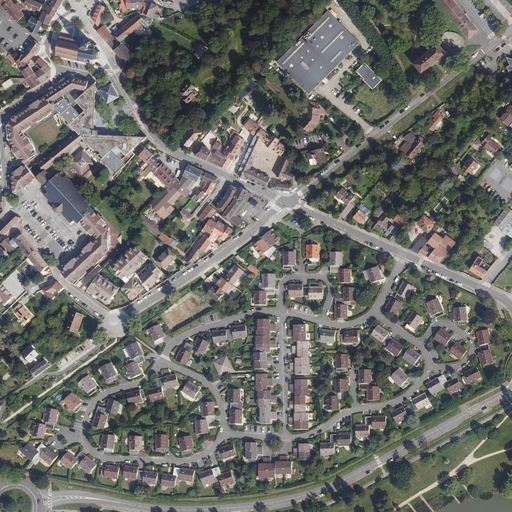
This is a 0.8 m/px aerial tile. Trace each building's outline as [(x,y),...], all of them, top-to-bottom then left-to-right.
[(17,3),(14,0),(9,0),(4,6),(3,6),(17,22),(27,13),(23,9),(25,6),(20,0),(17,3)] [(27,0),(26,4),(36,9),(40,1),(37,0),(27,0)] [(63,0),(46,0),(45,3),(51,6),(58,9),(63,0)] [(131,8),(130,0),(122,0),(123,4),(120,5),(121,8),(123,8),(124,12),(131,10),(131,8)] [(143,0),(130,0),(131,8),(138,7),(138,6),(142,5),(144,0),(143,0)] [(478,31),(452,0),(436,0),(468,39),(478,31)] [(506,20),(488,0),(479,0),(501,24),(506,20)] [(511,14),(511,6),(506,0),(498,0),(511,15),(511,14)] [(40,20),(43,22),(50,25),(54,17),(48,12),(51,6),(45,3),(40,1),(36,9),(41,11),(42,9),(45,10),(40,20)] [(106,8),(100,3),(96,10),(92,17),(98,27),(106,8)] [(147,16),(151,5),(146,3),(142,14),(147,16)] [(152,3),(151,5),(147,16),(153,18),(157,19),(159,15),(155,14),(158,6),(152,3)] [(58,9),(51,6),(48,12),(54,17),(58,9)] [(360,43),(328,10),(277,60),(308,93),(315,86),(319,82),(334,67),(337,65),(349,53),(351,51),(360,43)] [(122,27),(129,35),(131,33),(142,25),(146,21),(139,15),(122,27)] [(37,34),(43,22),(40,20),(32,17),(28,24),(33,26),(31,31),(37,34)] [(114,34),(104,24),(97,31),(107,41),(114,34)] [(122,41),(129,35),(122,27),(114,34),(122,41)] [(107,41),(114,50),(123,43),(122,41),(114,34),(107,41)] [(457,35),(451,34),(448,34),(443,37),(443,43),(444,45),(445,46),(447,47),(448,47),(452,47),(453,47),(453,48),(459,48),(460,48),(463,46),(464,44),(464,42),(463,39),(457,35)] [(61,35),(60,35),(60,36),(59,36),(60,37),(58,42),(57,42),(58,43),(57,48),(56,48),(56,49),(57,49),(56,54),(55,54),(55,55),(56,55),(55,56),(56,56),(56,55),(62,56),(61,57),(62,57),(62,56),(68,58),(67,58),(68,59),(68,58),(74,59),(74,60),(74,59),(79,60),(79,61),(79,60),(84,62),(84,63),(85,63),(85,62),(90,63),(91,64),(92,63),(91,62),(93,57),(97,58),(98,59),(99,58),(98,58),(99,52),(100,52),(100,51),(99,52),(94,51),(96,45),(97,45),(97,44),(95,44),(91,43),(91,41),(90,41),(89,43),(87,42),(86,39),(84,39),(83,40),(82,41),(78,40),(79,39),(78,39),(78,40),(73,39),(73,38),(72,39),(67,38),(67,37),(66,37),(60,36),(61,35)] [(291,41),(289,39),(272,55),(274,57),(291,41)] [(20,66),(28,79),(35,74),(27,62),(35,55),(34,54),(40,45),(35,40),(34,41),(31,44),(20,57),(21,58),(18,62),(20,66)] [(123,43),(114,50),(120,56),(125,62),(133,54),(123,43)] [(17,61),(0,44),(0,52),(3,55),(4,53),(14,64),(15,63),(17,61)] [(204,61),(209,48),(199,44),(194,57),(204,61)] [(446,54),(438,44),(413,64),(422,74),(446,54)] [(41,69),(35,74),(42,83),(51,77),(52,68),(39,58),(35,64),(41,69)] [(381,80),(364,62),(356,71),(362,76),(364,78),(363,79),(372,89),(381,80)] [(256,71),(250,78),(253,80),(261,71),(258,69),(256,71)] [(35,74),(28,79),(14,81),(14,84),(23,82),(26,85),(29,83),(33,88),(42,83),(35,74)] [(273,81),(266,76),(263,80),(269,85),(273,81)] [(13,119),(46,97),(58,89),(65,85),(72,80),(73,80),(88,83),(88,81),(72,78),(11,118),(13,119)] [(253,80),(250,78),(236,94),(242,99),(247,92),(246,92),(255,82),(253,80)] [(74,88),(73,80),(72,80),(65,85),(65,87),(66,89),(65,89),(67,92),(74,88)] [(73,80),(74,88),(85,90),(86,91),(93,85),(88,83),(73,80)] [(14,84),(14,81),(4,83),(5,90),(14,84)] [(281,87),(273,81),(269,85),(278,92),(281,87)] [(63,95),(50,103),(56,109),(69,123),(67,124),(71,128),(74,126),(81,120),(92,133),(94,131),(94,130),(96,82),(93,85),(86,91),(76,100),(85,110),(80,115),(65,98),(63,98),(61,97),(63,96),(63,95)] [(120,97),(112,83),(100,90),(108,103),(120,97)] [(65,87),(65,85),(58,89),(60,90),(61,92),(62,91),(64,94),(67,92),(65,89),(66,89),(65,87)] [(46,97),(50,103),(63,95),(64,94),(62,91),(61,92),(60,90),(58,89),(46,97)] [(187,91),(181,90),(180,93),(177,93),(175,102),(179,103),(185,104),(185,105),(191,106),(191,105),(196,106),(197,99),(192,99),(193,93),(187,93),(187,91)] [(46,97),(13,119),(10,121),(8,125),(7,125),(8,139),(14,147),(12,148),(14,150),(18,157),(20,156),(24,162),(37,154),(34,150),(35,149),(34,147),(35,147),(29,137),(28,138),(27,136),(26,136),(23,132),(31,127),(30,126),(37,121),(38,122),(51,113),(51,112),(56,109),(50,103),(46,97)] [(234,105),(232,104),(228,109),(235,114),(239,108),(234,105)] [(318,108),(307,106),(307,109),(307,113),(308,113),(307,119),(301,126),(309,133),(319,122),(320,119),(318,119),(320,108),(318,108)] [(511,106),(506,114),(504,113),(502,115),(503,116),(500,119),(508,125),(511,120),(511,106)] [(440,112),(438,110),(433,116),(435,118),(428,127),(432,130),(436,125),(439,122),(440,121),(444,116),(440,113),(440,112)] [(455,114),(455,113),(450,118),(456,123),(460,118),(455,114)] [(59,115),(57,114),(54,116),(58,123),(56,124),(58,127),(62,124),(59,115)] [(213,122),(216,126),(222,122),(218,117),(213,122)] [(255,136),(261,128),(257,125),(250,119),(244,127),(255,136)] [(81,120),(74,126),(71,128),(74,132),(76,130),(78,132),(39,163),(38,162),(30,169),(36,177),(37,178),(46,170),(92,133),(81,120)] [(218,128),(216,126),(213,122),(209,127),(214,132),(218,128)] [(202,132),(195,126),(182,141),(189,147),(198,136),(198,137),(202,132)] [(269,134),(261,128),(255,136),(263,142),(277,153),(281,156),(287,148),(278,141),(280,140),(274,135),(273,136),(270,133),(269,134)] [(126,165),(127,163),(135,154),(132,150),(147,136),(99,135),(96,134),(94,136),(92,134),(94,132),(94,131),(92,133),(79,143),(83,148),(63,167),(77,182),(102,159),(116,174),(126,165)] [(231,141),(241,147),(245,140),(239,136),(240,135),(234,131),(229,137),(231,141)] [(410,132),(403,137),(411,143),(416,137),(410,132)] [(492,137),(489,134),(482,143),(485,145),(484,147),(486,149),(487,149),(494,155),(500,147),(491,139),(492,137)] [(246,178),(250,169),(263,142),(255,136),(254,139),(238,174),(246,178)] [(409,145),(406,142),(401,148),(406,153),(412,158),(424,144),(418,139),(416,137),(411,143),(409,145)] [(241,147),(231,141),(225,149),(235,155),(241,147)] [(232,160),(235,155),(225,149),(223,147),(222,148),(215,143),(213,147),(217,150),(232,160)] [(206,160),(219,165),(224,157),(215,154),(212,152),(208,148),(203,146),(195,155),(206,160)] [(146,161),(148,162),(153,156),(154,155),(146,148),(139,155),(146,161)] [(324,152),(323,148),(312,151),(312,152),(307,153),(308,160),(316,158),(321,165),(324,162),(325,163),(329,160),(323,153),(324,152)] [(217,150),(215,154),(224,157),(219,165),(226,169),(232,160),(217,150)] [(153,156),(148,162),(147,163),(150,165),(155,159),(153,156)] [(290,161),(285,157),(276,176),(282,178),(281,180),(283,181),(285,177),(290,180),(290,183),(288,184),(286,184),(284,185),(282,184),(280,183),(276,183),(275,189),(290,192),(297,187),(297,175),(286,170),(290,161)] [(478,164),(470,157),(465,162),(466,163),(462,167),(469,174),(478,164)] [(155,159),(150,165),(150,166),(151,167),(152,168),(151,169),(156,174),(158,172),(172,187),(179,179),(163,163),(161,165),(155,159)] [(147,163),(148,162),(146,161),(142,166),(143,167),(142,168),(140,167),(137,171),(142,175),(147,169),(150,166),(150,165),(147,163)] [(34,180),(36,177),(30,169),(26,165),(23,167),(22,165),(14,172),(15,174),(12,176),(13,191),(17,193),(23,188),(24,189),(34,180)] [(184,185),(190,178),(193,180),(198,182),(203,171),(189,165),(184,176),(181,181),(184,185)] [(250,169),(246,178),(266,188),(268,188),(270,189),(271,184),(268,184),(270,178),(250,169)] [(54,177),(46,170),(37,178),(45,185),(54,177)] [(79,222),(81,221),(93,210),(96,207),(66,175),(63,178),(58,173),(54,177),(45,185),(53,195),(52,196),(57,201),(53,204),(53,209),(56,212),(61,213),(64,210),(69,215),(71,213),(79,222)] [(202,180),(205,181),(215,186),(216,184),(218,179),(206,173),(203,178),(202,180)] [(356,181),(350,173),(345,177),(351,185),(356,181)] [(157,177),(153,180),(162,189),(165,186),(157,177)] [(193,180),(190,178),(184,185),(189,189),(193,180)] [(164,209),(184,185),(181,181),(179,179),(172,187),(167,193),(170,195),(161,206),(164,209)] [(214,189),(215,186),(205,181),(203,186),(194,196),(198,201),(206,191),(210,194),(214,189)] [(184,185),(164,209),(173,216),(182,205),(178,201),(189,189),(184,185)] [(216,208),(224,213),(235,199),(236,195),(239,188),(232,185),(228,194),(226,195),(216,208)] [(235,199),(224,213),(222,215),(222,216),(237,228),(243,220),(237,216),(247,201),(251,193),(248,192),(248,191),(240,187),(239,188),(236,195),(235,199)] [(380,191),(375,187),(373,189),(381,196),(382,194),(379,191),(380,191)] [(350,195),(342,188),(336,196),(340,199),(341,198),(345,202),(344,202),(348,205),(350,202),(354,197),(351,194),(350,195)] [(396,197),(393,194),(387,201),(390,203),(396,197)] [(387,201),(387,200),(375,215),(379,218),(390,203),(387,201)] [(206,224),(210,219),(209,218),(215,210),(209,204),(203,212),(200,216),(198,218),(206,224)] [(511,210),(507,206),(493,223),(496,225),(511,237),(511,210)] [(351,210),(346,207),(340,215),(344,219),(351,210)] [(181,211),(184,214),(189,219),(192,215),(183,208),(181,211)] [(93,210),(81,221),(84,224),(83,225),(85,227),(90,222),(89,220),(94,215),(96,217),(97,215),(93,210)] [(362,212),(360,210),(358,212),(354,217),(361,223),(367,216),(362,212)] [(99,214),(97,215),(96,217),(94,215),(89,220),(90,222),(85,227),(84,227),(92,235),(93,234),(98,238),(93,243),(92,241),(84,249),(82,251),(83,252),(77,258),(76,257),(74,259),(73,258),(65,266),(66,266),(64,268),(65,269),(62,272),(72,283),(77,279),(79,280),(80,279),(87,273),(86,271),(96,262),(97,263),(105,256),(104,255),(106,253),(108,250),(109,242),(110,243),(110,235),(109,235),(109,228),(107,225),(107,224),(106,222),(99,214)] [(394,227),(389,222),(388,221),(389,220),(390,219),(385,214),(376,225),(388,235),(394,227)] [(406,220),(399,214),(394,219),(402,225),(406,220)] [(146,229),(152,222),(143,215),(137,223),(146,229)] [(435,223),(425,215),(418,223),(422,227),(424,228),(428,231),(435,223)] [(21,218),(11,216),(0,227),(0,230),(5,235),(21,218)] [(225,240),(229,234),(217,225),(217,223),(210,219),(206,224),(203,229),(211,233),(209,238),(212,241),(213,242),(217,234),(225,240)] [(219,220),(217,223),(217,225),(229,234),(233,229),(226,224),(225,225),(219,220)] [(164,230),(152,222),(146,229),(158,237),(164,230)] [(448,233),(449,231),(443,226),(440,230),(446,235),(448,233)] [(420,252),(427,243),(435,233),(433,231),(432,230),(428,235),(426,234),(424,237),(423,236),(411,250),(419,253),(420,252)] [(280,239),(272,232),(269,236),(276,244),(280,239)] [(170,239),(162,233),(158,237),(173,249),(175,246),(178,243),(171,237),(170,239)] [(457,240),(448,233),(446,235),(443,239),(440,242),(450,250),(457,240)] [(29,257),(37,251),(23,235),(22,235),(20,234),(14,239),(15,241),(13,242),(12,241),(8,237),(1,244),(11,253),(19,246),(29,257)] [(212,241),(209,238),(205,234),(203,237),(189,257),(187,259),(192,263),(195,261),(202,251),(204,252),(212,241)] [(429,243),(435,248),(440,242),(443,239),(436,234),(429,243)] [(273,253),(263,239),(253,246),(264,260),(273,253)] [(440,242),(435,248),(428,258),(439,263),(450,250),(440,242)] [(429,244),(427,243),(420,252),(426,256),(432,249),(432,248),(431,247),(430,248),(428,246),(429,244)] [(318,262),(318,245),(307,245),(307,259),(310,259),(310,262),(318,262)] [(133,249),(132,248),(115,263),(117,265),(113,268),(127,283),(123,287),(127,291),(126,292),(133,299),(144,289),(138,282),(138,281),(134,277),(136,275),(134,272),(145,262),(143,260),(147,256),(137,246),(133,249)] [(184,256),(185,254),(186,254),(175,246),(173,249),(184,256)] [(176,256),(168,248),(156,260),(164,268),(176,256)] [(479,253),(474,249),(460,266),(466,270),(479,253)] [(49,266),(37,251),(29,257),(42,272),(49,266)] [(295,266),(295,252),(283,252),(284,269),(292,269),(292,266),(295,266)] [(331,252),(331,269),(339,269),(339,266),(342,266),(341,252),(331,252)] [(483,278),(487,271),(489,269),(486,267),(483,270),(481,269),(484,266),(479,262),(472,270),(483,278)] [(149,267),(139,277),(150,288),(160,278),(158,275),(162,271),(154,263),(150,267),(149,267)] [(251,263),(247,268),(256,275),(259,270),(251,263)] [(228,277),(226,280),(233,285),(235,282),(236,283),(244,272),(236,265),(233,269),(230,273),(228,276),(228,277)] [(382,280),(377,267),(367,270),(373,287),(381,284),(380,281),(382,280)] [(339,269),(331,269),(330,272),(339,272),(339,283),(350,283),(350,269),(339,269)] [(88,289),(108,303),(119,287),(98,273),(86,284),(90,287),(88,289)] [(265,291),(274,291),(274,274),(263,274),(263,288),(265,288),(265,291)] [(57,291),(59,293),(64,288),(58,282),(52,285),(41,290),(52,301),(56,297),(53,293),(57,291)] [(403,301),(405,302),(414,287),(404,282),(396,297),(403,301)] [(14,297),(1,284),(0,284),(0,300),(5,306),(14,297)] [(225,291),(217,285),(214,289),(213,288),(208,294),(218,301),(225,291)] [(306,296),(306,288),(303,288),(303,285),(289,285),(289,296),(306,296)] [(323,288),(306,288),(306,296),(306,299),(323,298),(323,288)] [(336,302),(351,302),(355,302),(355,288),(344,288),(344,299),(336,299),(336,302)] [(274,294),(274,291),(265,291),(254,292),(255,305),(266,305),(265,294),(274,294)] [(395,315),(403,301),(396,297),(394,300),(392,299),(385,310),(395,315)] [(445,315),(438,299),(428,303),(433,316),(436,315),(437,318),(445,315)] [(351,305),(351,302),(336,302),(336,319),(346,319),(347,305),(351,305)] [(23,307),(20,304),(15,309),(18,312),(16,314),(25,323),(33,316),(23,307)] [(468,324),(466,307),(455,309),(456,322),(459,322),(459,325),(468,324)] [(84,316),(72,311),(65,329),(77,333),(84,316)] [(423,318),(414,312),(406,323),(408,325),(406,327),(413,332),(423,318)] [(257,320),(258,329),(275,328),(275,325),(269,325),(269,320),(257,320)] [(164,338),(158,325),(148,330),(155,345),(163,342),(161,339),(164,338)] [(229,330),(230,339),(233,338),(247,337),(245,326),(232,328),(232,330),(229,330)] [(288,331),(288,334),(306,334),(306,326),(294,326),(294,330),(288,331)] [(371,335),(385,345),(390,338),(388,336),(389,334),(378,326),(371,335)] [(258,329),(258,337),(270,337),(269,332),(275,332),(275,328),(258,329)] [(226,339),(230,339),(229,330),(212,332),(213,343),(227,342),(226,339)] [(449,348),(453,342),(451,340),(452,337),(441,330),(435,339),(449,348)] [(478,332),(481,349),(489,347),(489,344),(491,343),(488,330),(478,332)] [(335,332),(322,331),(322,333),(318,333),(317,341),(334,343),(335,332)] [(359,343),(358,332),(344,333),(345,335),(341,336),(342,344),(359,343)] [(294,343),(297,343),(306,343),(306,334),(288,334),(288,338),(294,338),(294,343)] [(256,337),(256,345),(276,345),(275,341),(270,341),(270,337),(258,337),(256,337)] [(183,346),(191,350),(201,355),(207,343),(197,338),(193,347),(185,343),(183,346)] [(390,338),(385,345),(388,347),(386,349),(398,357),(404,348),(390,338)] [(468,351),(453,342),(449,348),(452,350),(450,352),(461,360),(468,351)] [(135,362),(143,359),(136,343),(125,348),(131,360),(133,359),(135,362)] [(292,348),(292,351),(308,351),(307,343),(306,343),(297,343),(297,348),(292,348)] [(256,345),(256,353),(266,353),(270,353),(270,349),(276,348),(276,345),(256,345)] [(183,366),(191,350),(183,346),(182,349),(180,348),(174,360),(183,366)] [(39,355),(31,347),(23,354),(26,357),(26,359),(27,360),(29,360),(31,362),(35,358),(39,355)] [(489,347),(481,349),(481,352),(479,353),(482,366),(493,364),(489,347)] [(421,357),(410,349),(403,358),(417,368),(422,361),(419,359),(421,357)] [(254,362),(272,362),(272,358),(266,358),(266,353),(256,353),(254,353),(254,362)] [(348,369),(347,355),(336,355),(337,372),(345,372),(345,369),(348,369)] [(226,357),(214,362),(218,374),(230,369),(226,357)] [(144,362),(143,359),(135,362),(124,367),(130,379),(141,374),(136,365),(144,362)] [(308,359),(297,359),(295,359),(295,364),(289,364),(290,368),(309,368),(309,359),(308,359)] [(51,366),(45,361),(31,371),(36,377),(51,366)] [(254,370),(267,370),(267,365),(272,365),(272,362),(254,362),(254,370)] [(115,376),(110,364),(100,368),(106,384),(114,380),(113,377),(115,376)] [(309,368),(290,368),(290,371),(295,371),(295,376),(309,376),(309,368)] [(482,377),(477,368),(465,375),(466,376),(463,378),(467,385),(482,377)] [(409,379),(399,370),(391,377),(403,389),(410,383),(407,381),(409,379)] [(359,371),(360,388),(368,388),(368,384),(370,384),(370,371),(359,371)] [(175,375),(158,379),(160,388),(164,387),(164,390),(178,386),(175,375)] [(256,375),(256,383),(272,383),(272,380),(266,380),(266,375),(256,375)] [(95,387),(87,376),(78,383),(88,396),(95,391),(93,389),(95,387)] [(441,377),(445,385),(450,395),(463,388),(457,379),(448,384),(444,376),(441,377)] [(443,387),(445,385),(441,377),(426,385),(432,395),(444,389),(443,387)] [(163,399),(160,388),(158,379),(155,380),(158,388),(147,391),(150,402),(163,399)] [(289,386),(290,389),(307,389),(307,380),(295,381),(295,386),(289,386)] [(338,394),(338,397),(347,397),(346,380),(335,380),(335,394),(338,394)] [(199,390),(188,383),(182,392),(196,401),(201,394),(198,392),(199,390)] [(258,392),(267,392),(267,387),(272,387),(272,383),(256,383),(256,392),(258,392)] [(368,388),(360,388),(360,391),(368,391),(368,401),(379,401),(379,387),(368,388)] [(295,397),(305,397),(308,397),(307,389),(290,389),(290,393),(295,393),(295,397)] [(144,399),(142,391),(125,395),(128,405),(141,402),(141,400),(144,399)] [(230,408),(241,408),(241,405),(239,405),(239,391),(228,391),(228,404),(230,404),(230,408)] [(258,392),(258,400),(276,400),(276,396),(270,396),(270,391),(267,392),(258,392)] [(79,404),(70,394),(62,402),(74,414),(80,408),(78,406),(79,404)] [(431,404),(425,395),(413,401),(415,403),(412,405),(416,412),(431,404)] [(289,402),(289,406),(305,406),(305,397),(295,397),(295,402),(289,402)] [(347,397),(338,397),(327,398),(327,411),(338,411),(338,400),(347,400),(347,397)] [(259,408),(270,408),(270,403),(276,403),(276,400),(258,400),(258,408),(259,408)] [(96,412),(104,414),(115,417),(119,404),(108,401),(105,411),(97,409),(96,412)] [(206,418),(206,421),(214,420),(213,403),(201,404),(203,418),(206,418)] [(295,409),(295,414),(306,414),(305,406),(289,406),(289,409),(295,409)] [(405,410),(403,407),(391,414),(397,424),(412,416),(408,408),(405,410)] [(241,425),(241,408),(230,408),(230,425),(241,425)] [(259,408),(260,417),(276,416),(276,413),(270,413),(270,408),(259,408)] [(44,426),(52,428),(56,411),(45,409),(42,422),(45,423),(44,426)] [(104,414),(96,412),(91,428),(102,431),(106,418),(103,417),(104,414)] [(289,419),(289,422),(308,422),(308,414),(306,414),(295,414),(294,414),(294,419),(289,419)] [(276,420),(276,416),(260,417),(260,425),(270,425),(270,420),(276,420)] [(369,438),(369,427),(369,418),(366,418),(366,427),(356,427),(356,438),(369,438)] [(369,418),(369,427),(372,427),(372,429),(386,429),(386,418),(369,418)] [(215,423),(214,420),(206,421),(194,422),(196,435),(207,434),(206,424),(215,423)] [(308,422),(289,422),(289,426),(294,426),(294,431),(309,431),(308,422)] [(52,431),(52,428),(44,426),(33,424),(31,437),(41,439),(44,429),(52,431)] [(113,437),(102,435),(101,449),(103,449),(103,453),(111,454),(113,437)] [(334,436),(334,444),(337,444),(337,447),(351,446),(351,435),(334,436)] [(167,436),(155,436),(155,453),(164,453),(164,450),(166,450),(167,436)] [(335,456),(334,444),(334,436),(331,436),(331,445),(321,445),(321,456),(335,456)] [(192,451),(189,437),(178,439),(182,456),(190,454),(189,451),(192,451)] [(140,438),(129,438),(128,454),(137,455),(137,451),(140,451),(140,438)] [(246,444),(246,452),(262,452),(262,448),(256,448),(256,444),(246,444)] [(30,462),(37,454),(43,447),(40,445),(35,452),(27,445),(19,454),(30,462)] [(294,454),(310,454),(309,445),(299,445),(299,450),(294,450),(294,454)] [(236,456),(232,446),(219,450),(220,453),(217,454),(220,462),(236,456)] [(43,447),(37,454),(40,456),(38,458),(49,467),(56,458),(43,447)] [(262,452),(246,452),(246,461),(256,460),(256,456),(262,456),(262,452)] [(77,462),(82,456),(80,454),(74,460),(66,454),(59,462),(70,471),(77,462)] [(95,467),(82,456),(77,462),(79,464),(78,466),(88,475),(95,467)] [(275,466),(275,475),(283,475),(283,458),(280,458),(280,464),(275,464),(275,466)] [(283,458),(283,475),(292,475),(291,464),(287,464),(287,458),(283,458)] [(258,479),(266,479),(267,460),(263,460),(263,466),(258,466),(258,479)] [(270,460),(267,460),(266,479),(275,479),(275,475),(275,466),(270,466),(270,460)] [(139,481),(140,472),(137,472),(137,469),(124,467),(122,478),(139,481)] [(118,469),(105,468),(104,470),(101,469),(100,477),(117,480),(118,469)] [(214,469),(217,478),(221,488),(234,483),(230,473),(220,477),(217,468),(214,469)] [(174,489),(175,478),(176,470),(174,469),(173,477),(162,476),(160,487),(174,489)] [(217,478),(214,469),(198,475),(202,486),(215,481),(214,479),(217,478)] [(194,472),(176,470),(175,478),(179,478),(179,481),(192,483),(194,472)] [(157,475),(140,472),(139,481),(142,481),(142,484),(155,486),(157,475)]
